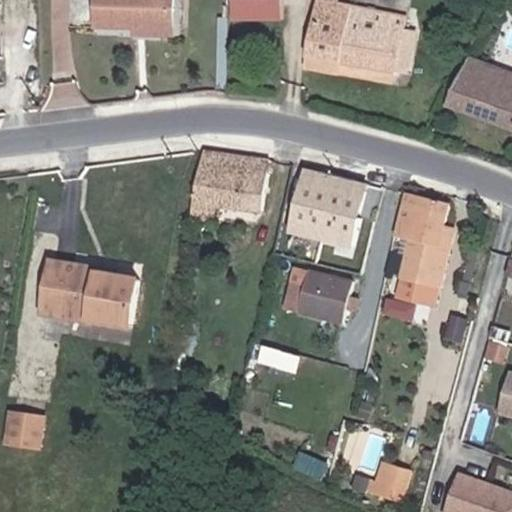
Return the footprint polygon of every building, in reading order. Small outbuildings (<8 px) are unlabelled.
[(101,0),(101,25),(175,27),(174,0),(101,0)] [(283,20),(283,0),(234,0),(234,17),(283,20)] [(396,73),(406,18),(321,1),(311,56),(396,73)] [(511,71),(474,57),(453,107),(511,130),(511,71)] [(274,159),(206,148),(197,202),(265,214),(274,159)] [(352,245),(365,179),(299,166),(287,232),(352,245)] [(440,309),(458,239),(442,235),(444,226),(449,205),(408,196),(400,235),(413,238),(399,299),(440,309)] [(458,239),(460,229),(444,226),(442,235),(458,239)] [(53,257),(53,263),(72,267),(73,260),(53,257)] [(72,267),(53,263),(44,311),(64,314),(65,304),(83,308),(92,309),(90,319),(130,327),(139,275),(112,271),(112,274),(100,272),(101,265),(73,260),(72,267)] [(345,320),(354,279),(295,265),(287,304),(345,320)] [(83,308),(81,320),(90,322),(90,319),(92,309),(83,308)] [(469,333),(472,324),(458,321),(456,329),(469,333)] [(466,347),(469,333),(456,329),(452,343),(466,347)] [(502,359),(506,345),(492,341),(488,355),(502,359)] [(511,414),(511,372),(500,411),(511,414)] [(35,449),(41,417),(25,414),(12,412),(6,443),(35,449)] [(145,429),(139,460),(164,465),(171,435),(145,429)] [(382,492),(394,495),(401,467),(389,464),(382,492)] [(401,467),(394,495),(404,498),(411,470),(401,467)] [(511,511),(511,481),(461,469),(450,511),(511,511)] [(369,489),(371,480),(359,477),(357,487),(369,489)] [(382,492),(384,483),(375,481),(373,490),(382,492)] [(246,511),(248,505),(228,502),(227,510),(194,503),(192,511),(246,511)]
